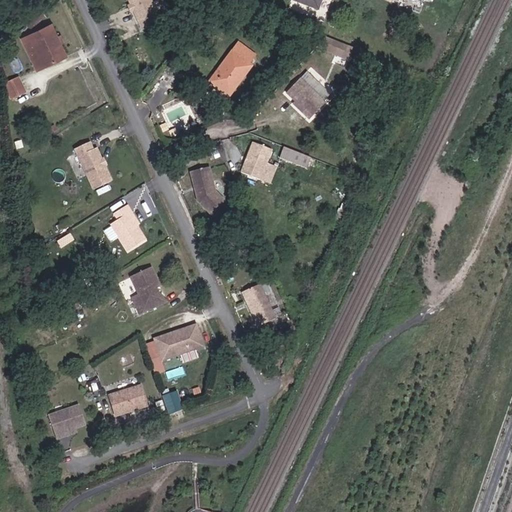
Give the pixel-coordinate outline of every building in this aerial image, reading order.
[(155,24),(141,0),(131,0),(145,28),(155,24)] [(154,0),(141,0),(155,24),(159,22),(153,11),(159,9),(154,0)] [(292,0),(292,2),(318,12),(321,0),(292,0)] [(46,13),(29,19),(32,27),(49,21),(46,13)] [(49,25),(25,37),(40,68),(63,57),(49,25)] [(316,41),(347,52),(351,41),(325,32),(316,41)] [(238,43),(208,83),(228,98),(252,66),(248,62),(254,55),(238,43)] [(303,105),(301,107),(309,114),(324,98),(299,74),(285,88),(293,96),(303,105)] [(16,79),(2,86),(8,99),(22,93),(16,79)] [(291,98),(301,107),(303,105),(293,96),(291,98)] [(89,138),(72,147),(93,188),(112,178),(96,145),(92,146),(89,138)] [(271,145),(251,139),(242,170),(262,176),(271,145)] [(311,150),(283,141),(279,153),(307,161),(311,150)] [(209,165),(191,171),(201,199),(213,212),(227,199),(218,189),(209,165)] [(147,237),(138,223),(130,210),(133,208),(129,202),(116,211),(119,217),(113,221),(130,249),(147,237)] [(130,210),(138,223),(141,221),(133,208),(130,210)] [(149,304),(164,296),(157,280),(160,279),(155,265),(133,276),(139,289),(134,292),(143,313),(151,309),(149,304)] [(267,281),(249,289),(265,323),(284,314),(267,281)] [(167,301),(164,296),(149,304),(151,309),(167,301)] [(200,320),(158,336),(167,358),(185,350),(183,344),(197,339),(199,345),(208,341),(200,320)] [(199,345),(197,339),(183,344),(185,350),(199,345)] [(146,383),(116,392),(122,412),(152,403),(146,383)] [(168,412),(182,409),(176,389),(162,393),(168,412)] [(67,429),(78,424),(89,420),(82,401),(52,413),(61,436),(69,432),(67,429)] [(79,428),(78,424),(67,429),(69,432),(79,428)]
